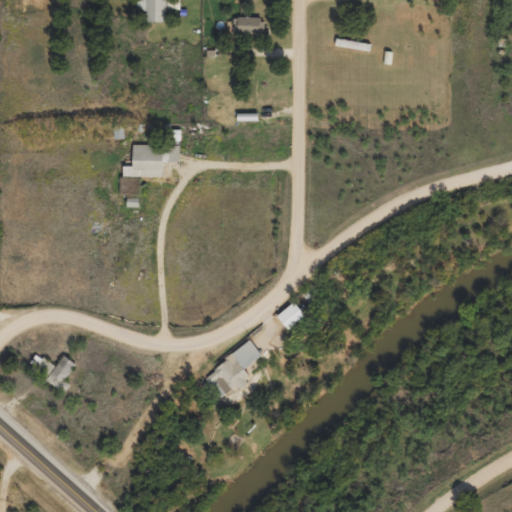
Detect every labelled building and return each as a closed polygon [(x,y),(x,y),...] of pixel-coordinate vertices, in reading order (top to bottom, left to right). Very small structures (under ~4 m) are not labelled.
[(164,1),(134,1),(135,30),(164,29),(164,1)] [(258,42),(259,25),(232,25),(231,41),(258,42)] [(167,152),(178,153),(179,137),(168,137),(167,152)] [(160,185),(161,169),(178,169),(178,154),(131,153),(130,174),(121,174),(121,184),(160,185)] [(275,323),(286,337),(303,323),(292,309),(275,323)] [(218,407),(248,387),(241,376),(260,363),(250,349),(202,382),(218,407)] [(63,388),(74,371),(62,362),(44,387),(63,400),(69,392),(63,388)]
